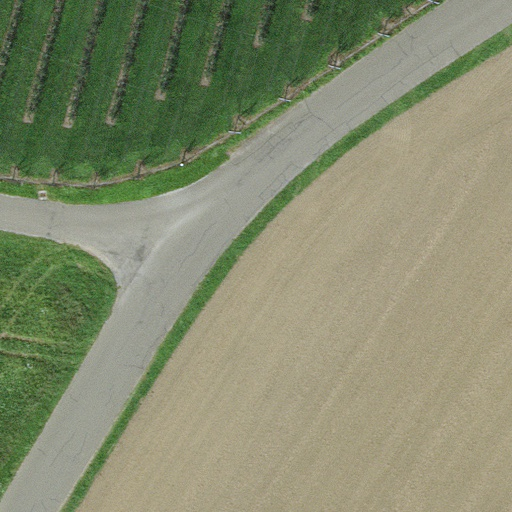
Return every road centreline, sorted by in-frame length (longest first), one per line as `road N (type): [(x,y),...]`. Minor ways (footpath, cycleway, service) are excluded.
road 1 (unclassified): [(41,511),(166,303),(227,218),(306,144),(511,5)]
road 2 (track): [(0,220),(138,237),(227,218)]
